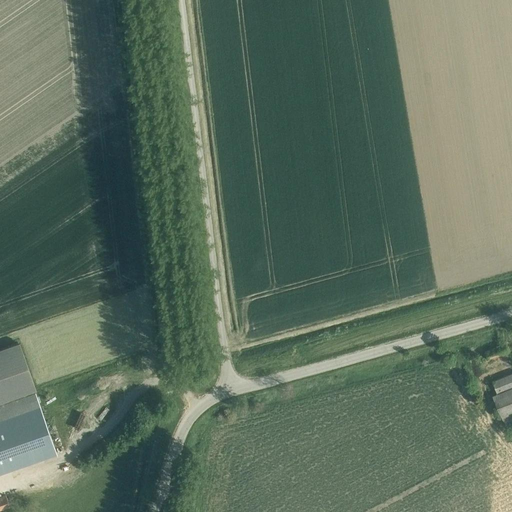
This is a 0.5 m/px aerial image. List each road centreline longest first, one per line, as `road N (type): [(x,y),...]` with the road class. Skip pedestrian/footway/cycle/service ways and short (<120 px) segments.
road 1 (unclassified): [(233,387),(182,0)]
road 2 (tertiary): [(233,387),(511,312)]
